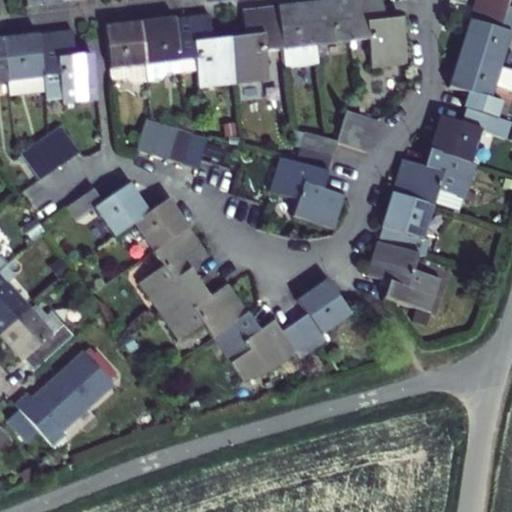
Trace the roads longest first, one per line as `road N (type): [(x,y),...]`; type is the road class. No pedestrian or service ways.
road 1 (residential): [(431,0),(417,104),(383,149),(354,229),(335,251),(305,263),(261,258),(186,191),(122,169),(95,169),(52,200)]
road 2 (unclassified): [(496,372),(429,383),(175,455),(21,511)]
road 3 (unclassified): [(496,372),(470,511)]
